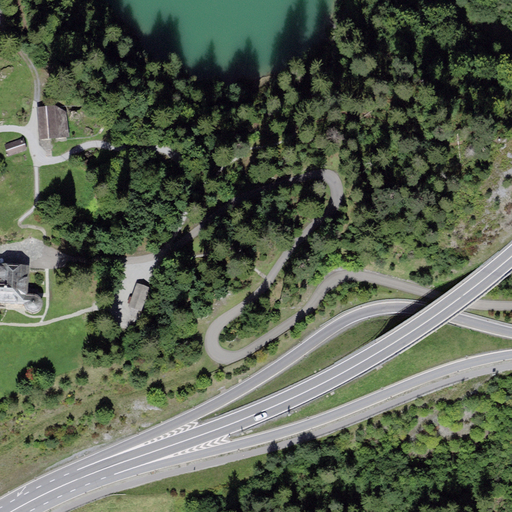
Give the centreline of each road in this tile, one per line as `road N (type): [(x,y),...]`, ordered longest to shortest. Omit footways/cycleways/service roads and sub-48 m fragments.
road 1 (primary): [(79,478),(308,390),(379,353),(511,255)]
road 2 (tertiary): [(511,332),(414,309),(364,312),(198,414),(117,448),(79,478)]
road 3 (tertiary): [(79,478),(267,437),(433,374),(511,355)]
road 4 (track): [(0,128),(28,131),(36,124),(35,79),(0,25)]
